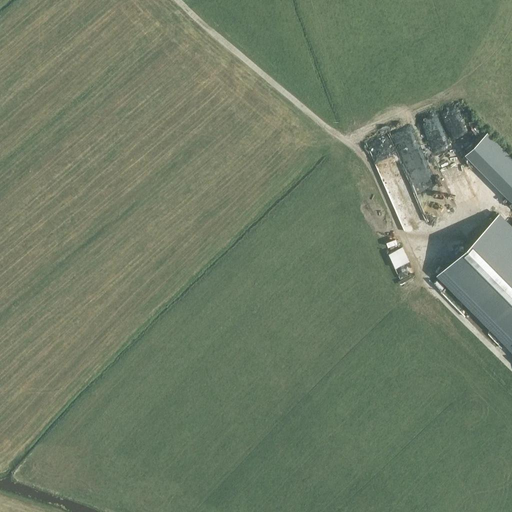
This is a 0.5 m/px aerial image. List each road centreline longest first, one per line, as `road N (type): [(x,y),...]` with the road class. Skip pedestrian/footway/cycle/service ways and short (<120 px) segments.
road 1 (track): [(309,0),(343,96),(350,144),(370,165),(421,281),(511,368)]
road 2 (track): [(178,0),(370,165)]
